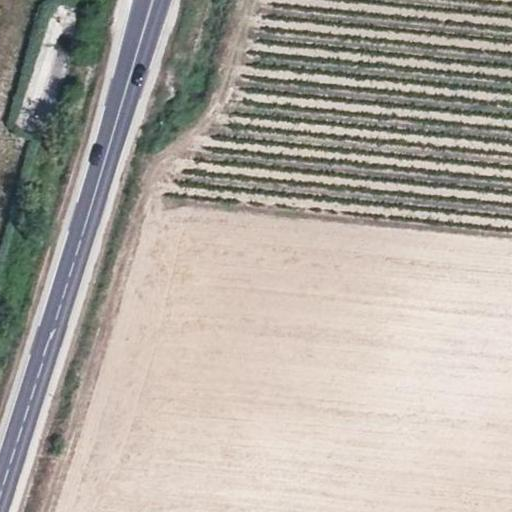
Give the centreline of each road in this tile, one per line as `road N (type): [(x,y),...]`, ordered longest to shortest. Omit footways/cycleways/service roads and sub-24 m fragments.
road 1 (track): [(46,511),(147,190),(221,108),(252,0)]
road 2 (tertiary): [(151,0),(0,496)]
